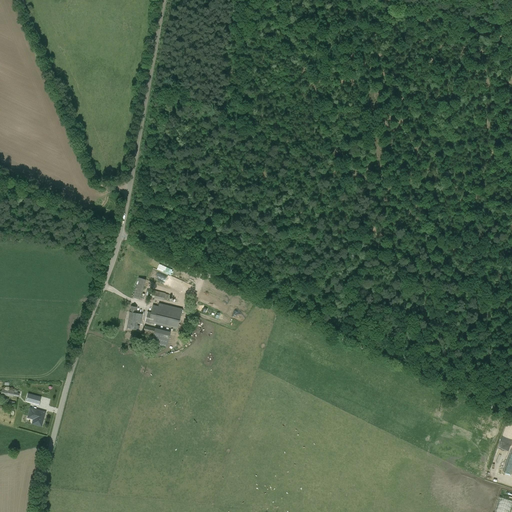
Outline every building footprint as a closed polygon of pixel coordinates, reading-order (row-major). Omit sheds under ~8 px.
[(139,278),(133,298),(140,300),(146,280),(139,278)] [(166,294),(153,290),(152,297),(164,300),(166,294)] [(182,310),(159,304),(158,307),(153,305),(149,322),(177,329),(182,310)] [(130,312),(128,319),(138,320),(137,322),(141,323),(142,314),(136,313),(130,312)] [(138,320),(128,319),(127,328),(136,330),(136,328),(139,329),(139,326),(137,325),(137,322),(138,320)] [(156,329),(145,326),(143,331),(154,334),(155,332),(156,329)] [(169,336),(155,332),(154,334),(152,343),(167,347),(169,336)] [(49,400),(29,394),(26,401),(27,401),(39,405),(38,407),(41,408),(41,409),(46,410),(47,406),(45,406),(45,403),(48,403),(49,400)] [(40,411),(31,409),(28,417),(35,419),(36,421),(35,424),(41,426),(45,413),(39,412),(40,411)]
